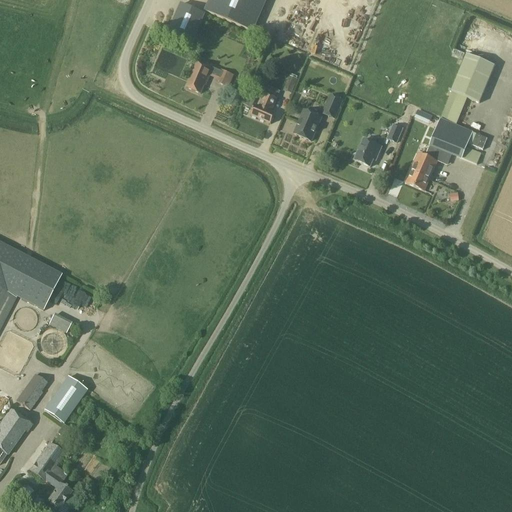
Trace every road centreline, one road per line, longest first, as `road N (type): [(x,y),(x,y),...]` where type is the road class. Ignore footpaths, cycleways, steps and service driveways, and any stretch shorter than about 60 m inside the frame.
road 1 (unclassified): [(132,511),(170,414),(300,172)]
road 2 (unclassified): [(300,172),(134,94),(126,58),(152,0)]
road 3 (unclassified): [(511,271),(300,172)]
